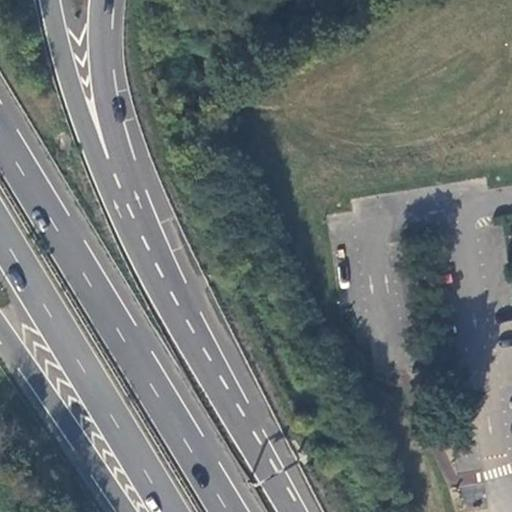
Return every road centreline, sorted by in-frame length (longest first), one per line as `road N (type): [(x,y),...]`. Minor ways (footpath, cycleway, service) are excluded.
road 1 (trunk): [(272,475),(121,215),(48,0)]
road 2 (trunk): [(272,475),(119,154),(104,94),(104,0)]
road 3 (trunk): [(227,511),(0,130)]
road 4 (trunk): [(0,225),(170,511)]
road 5 (trunk): [(0,329),(126,511)]
road 6 (unknown): [(460,215),(403,215),(372,234),(409,356)]
